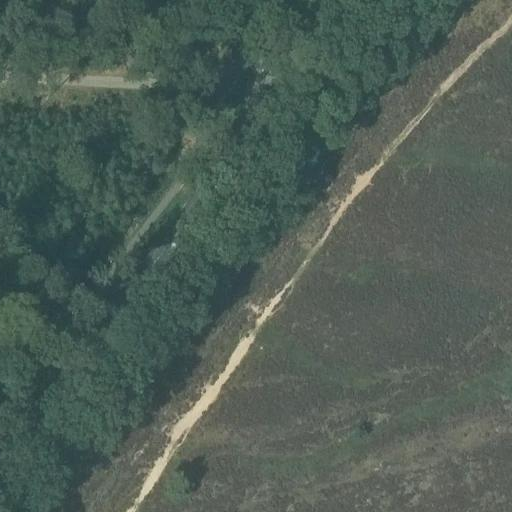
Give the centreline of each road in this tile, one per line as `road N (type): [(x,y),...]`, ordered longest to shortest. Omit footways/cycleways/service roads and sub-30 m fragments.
road 1 (primary): [(0,461),(276,104)]
road 2 (unclassified): [(0,77),(224,86)]
road 3 (primary): [(276,104),(355,0)]
